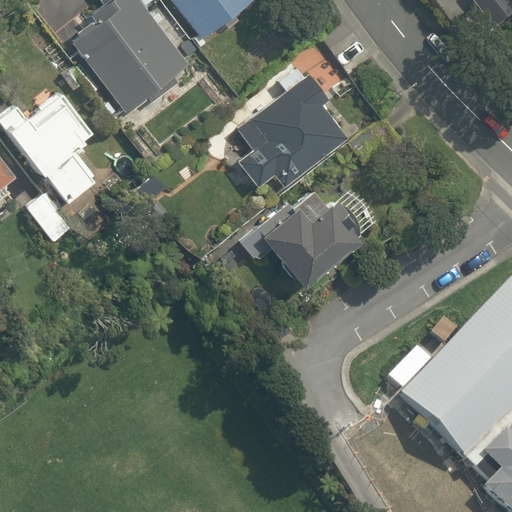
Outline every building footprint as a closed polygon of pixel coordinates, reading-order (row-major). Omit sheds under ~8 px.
[(93,30),(66,50),(119,119),(183,71),(129,0),(92,0),(98,8),(84,18),(93,30)] [(165,0),(197,41),(251,0),(165,0)] [(318,102),(291,68),(225,122),(246,147),(227,162),(252,193),(265,182),(273,192),(341,137),(315,105),(318,102)] [(12,101),(0,109),(0,134),(34,180),(38,178),(59,206),(94,181),(71,149),(92,134),(59,90),(23,117),(12,101)] [(0,215),(17,203),(0,178),(0,215)] [(301,196),(293,188),(234,244),(252,263),(262,254),(300,293),(355,242),(355,240),(356,238),(356,237),(357,235),(357,233),(357,231),(357,230),(357,228),(356,226),(356,225),(356,223),(355,221),(354,220),(353,218),(353,217),(352,215),(350,214),(349,213),(348,211),(347,210),(345,209),(344,208),(342,208),(341,207),(339,206),(337,206),(336,206),(334,205),(332,205),(330,205),(329,205),(327,206),(325,206),(323,206),(322,207),(306,191),(301,196)] [(41,192),(18,208),(45,248),(68,233),(41,192)] [(500,430),(511,418),(511,271),(391,392),(481,479),(492,468),(474,450),(497,427),(500,430)] [(389,400),(338,430),(372,485),(428,452),(406,417),(389,400)] [(474,486),(501,511),(511,511),(511,418),(500,430),(497,427),(474,450),(492,468),(481,479),(474,486)] [(482,511),(484,511),(455,459),(385,496),(390,504),(384,507),(386,511),(482,511)]
